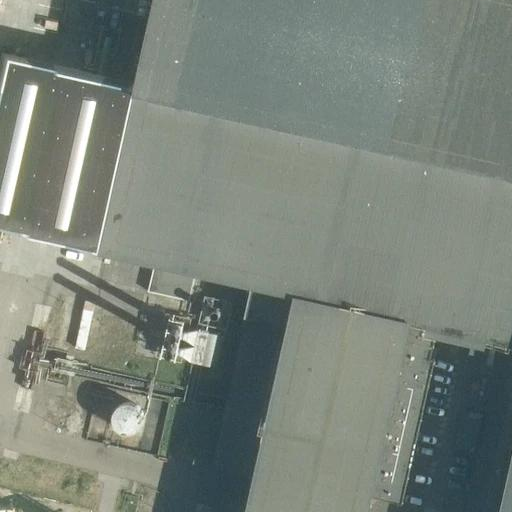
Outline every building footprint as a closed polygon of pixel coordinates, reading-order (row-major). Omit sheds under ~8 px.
[(0,53),(0,55),(0,224),(102,247),(155,259),(195,268),(254,281),(252,290),(436,331),(475,339),(484,342),(485,342),(487,334),(511,339),(511,0),(156,0),(153,19),(144,56),(138,84),(0,53)] [(155,259),(148,291),(188,300),(195,268),(155,259)] [(368,511),(369,507),(371,497),(402,504),(415,444),(433,365),(434,359),(430,358),(433,345),(433,344),(436,331),(252,290),(228,398),(228,399),(227,402),(213,466),(223,468),(236,471),(256,475),(255,481),(250,505),(248,511),(368,511)] [(174,355),(220,362),(223,344),(207,342),(208,330),(189,327),(190,319),(180,317),(174,355)] [(146,418),(146,417),(145,412),(141,406),(136,402),(129,401),(124,402),(118,406),(114,412),(114,417),(115,423),(118,428),(122,432),(128,433),(131,433),(135,433),(140,429),(144,424),(146,418)] [(511,511),(511,467),(501,511),(511,511)]
